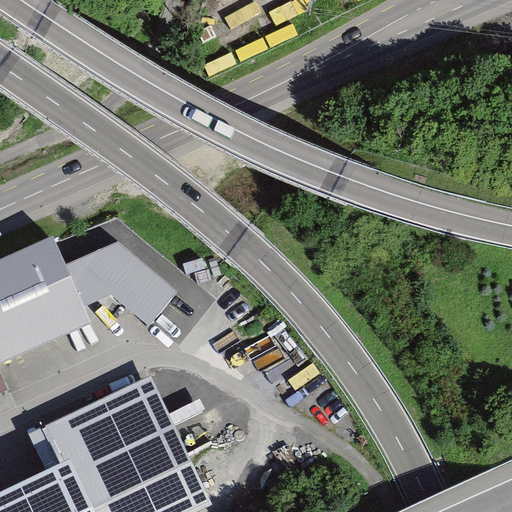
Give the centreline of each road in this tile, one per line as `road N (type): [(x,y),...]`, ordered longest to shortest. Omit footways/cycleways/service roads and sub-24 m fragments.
road 1 (motorway): [(431,511),(372,396),(306,308),(161,180),(0,65)]
road 2 (motorway): [(511,233),(374,195),(255,147),(8,0)]
road 3 (primary): [(457,0),(0,210)]
